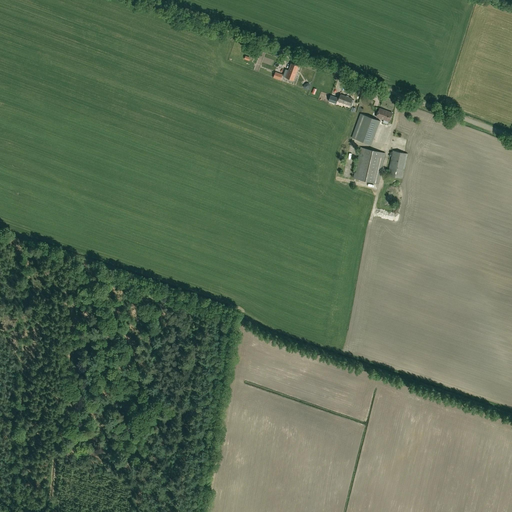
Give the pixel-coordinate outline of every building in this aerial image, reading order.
[(284,76),(294,79),(294,80),(299,66),(292,63),(289,71),(286,70),(284,76)] [(276,72),(274,77),(281,80),(283,74),(276,72)] [(338,101),(350,105),(352,98),(341,94),(338,101)] [(336,104),(339,97),(330,95),(328,101),(336,104)] [(379,108),(376,116),(389,121),(392,113),(379,108)] [(361,113),(352,137),(371,144),(380,120),(361,113)] [(361,147),(354,178),(378,184),(385,153),(361,147)] [(408,153),(400,151),(393,150),(388,175),(402,178),(408,153)]
